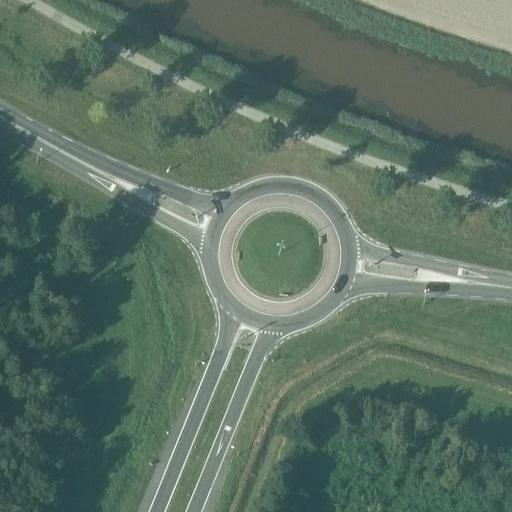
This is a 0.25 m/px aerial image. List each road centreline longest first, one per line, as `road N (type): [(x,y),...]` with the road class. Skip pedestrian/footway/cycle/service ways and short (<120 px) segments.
road 1 (motorway): [(230,305),(224,343),(156,511)]
road 2 (motorway): [(193,511),(257,356),(279,325)]
road 3 (primary): [(347,242),(332,210),(294,187),(259,188),(228,206)]
road 4 (secondary): [(339,289),(469,291),(482,284)]
road 5 (secondary): [(482,284),(347,242)]
road 6 (primary): [(0,118),(111,179)]
road 7 (primary): [(111,179),(118,193),(208,251)]
road 8 (primary): [(228,206),(129,176),(111,179)]
